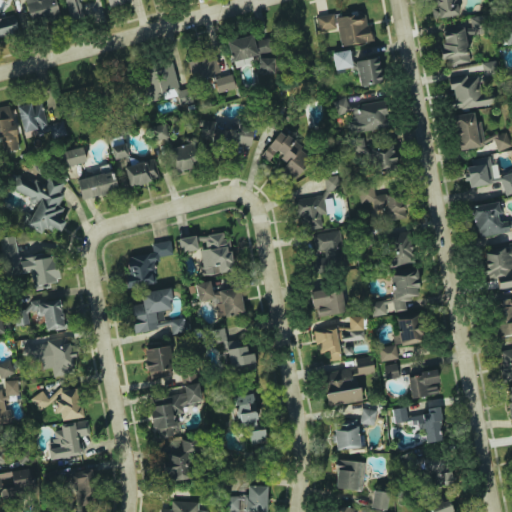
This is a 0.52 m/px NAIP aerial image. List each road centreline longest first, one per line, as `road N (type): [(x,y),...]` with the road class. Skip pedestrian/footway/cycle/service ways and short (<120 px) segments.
road 1 (residential): [(116,511),(116,463),(79,242),(245,198),(260,279)]
road 2 (residential): [(487,511),(383,0)]
road 3 (residential): [(0,74),(253,0)]
road 4 (residential): [(287,511),(293,461),(260,279)]
